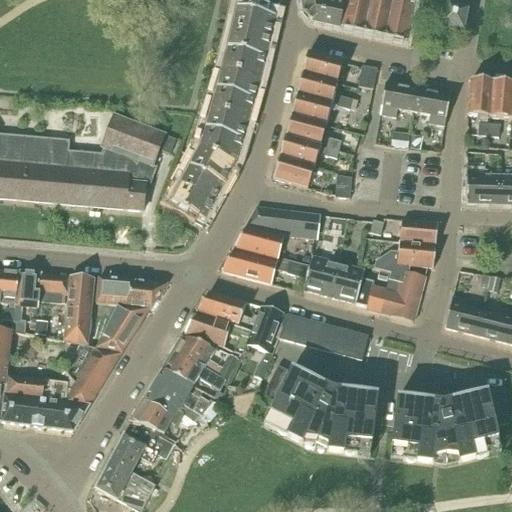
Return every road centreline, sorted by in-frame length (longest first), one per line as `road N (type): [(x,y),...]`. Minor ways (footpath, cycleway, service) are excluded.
road 1 (residential): [(54,504),(194,277)]
road 2 (residential): [(428,340),(194,277)]
road 3 (residential): [(449,215),(242,193)]
road 4 (residential): [(194,277),(0,256)]
road 5 (residential): [(465,66),(290,31)]
road 6 (residential): [(242,193),(290,31)]
road 7 (residential): [(449,215),(465,66)]
road 8 (residential): [(428,340),(449,215)]
